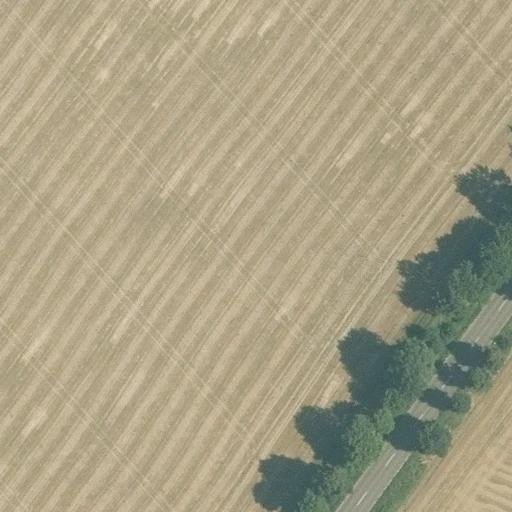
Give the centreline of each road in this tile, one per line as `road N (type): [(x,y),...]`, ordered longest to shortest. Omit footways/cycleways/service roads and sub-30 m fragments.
road 1 (track): [(511,240),(317,511)]
road 2 (secondary): [(377,511),(511,324)]
